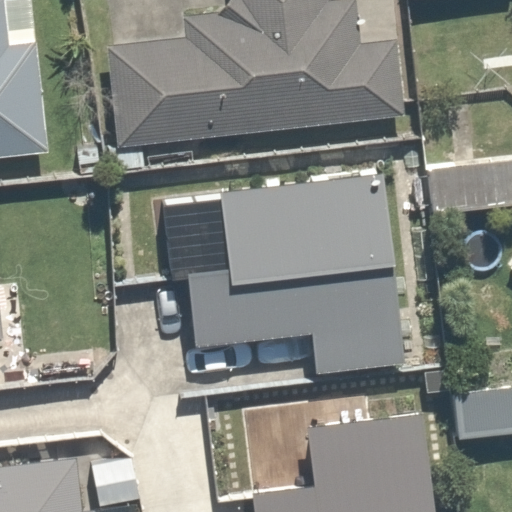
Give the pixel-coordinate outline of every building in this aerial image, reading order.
[(103,45),(112,147),(391,123),(384,41),(372,42),(367,0),(227,0),(228,12),(189,16),(191,38),(103,45)] [(477,0),(378,0),(378,18),(478,16),(477,0)] [(0,155),(49,154),(44,40),(0,42),(0,155)] [(403,366),(380,177),(218,195),(227,269),(184,274),(193,346),(310,332),(315,377),(403,366)] [(502,191),(398,193),(399,236),(502,234),(502,191)] [(511,410),(428,412),(429,458),(511,456),(511,410)] [(430,511),(424,419),(306,427),(310,479),(245,484),(246,511),(430,511)] [(0,511),(118,511),(113,454),(0,464),(0,511)]
